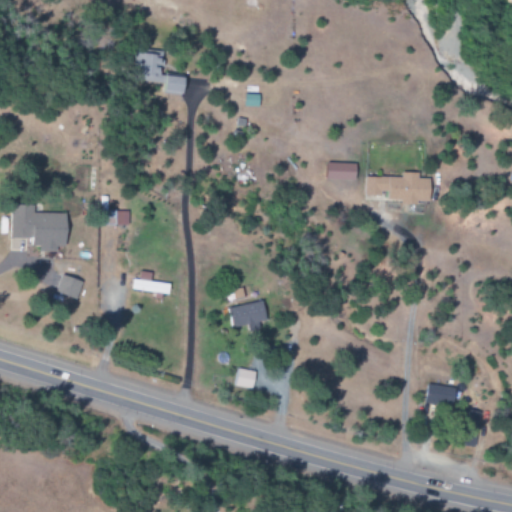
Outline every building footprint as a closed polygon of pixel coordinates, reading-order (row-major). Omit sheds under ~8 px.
[(160,84),(162,53),(143,51),(142,62),(133,61),(133,69),(142,69),(141,83),(160,84)] [(184,79),(166,77),(163,93),(182,95),(184,79)] [(259,96),(244,95),(244,107),(258,107),(259,96)] [(355,164),(326,164),(325,180),(355,181),(355,164)] [(364,177),(364,195),(387,196),(387,201),(400,201),(400,205),(418,206),(418,202),(429,203),(429,180),(417,180),(418,174),(401,173),(401,179),(364,177)] [(33,207),(10,206),(10,239),(31,239),(31,246),(39,246),(39,252),(55,252),(55,247),(65,247),(65,215),(33,214),(33,207)] [(128,212),(107,211),(106,226),(127,227),(128,212)] [(132,279),(131,290),(168,294),(169,284),(150,282),(151,273),(139,272),(138,279),(132,279)] [(82,282),(61,275),(55,293),(76,300),(82,282)] [(266,321),(262,302),(227,308),(231,328),(246,326),(247,332),(258,330),(256,323),(266,321)] [(234,386),(251,389),(254,372),(237,369),(234,386)] [(424,401),(451,405),(454,388),(427,383),(424,401)] [(478,411),(462,410),(460,446),(476,447),(478,411)]
